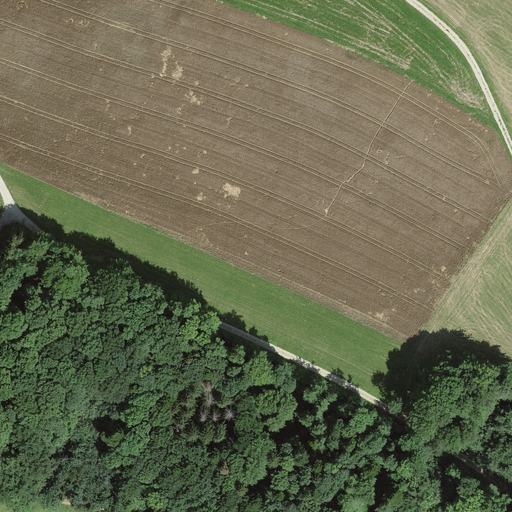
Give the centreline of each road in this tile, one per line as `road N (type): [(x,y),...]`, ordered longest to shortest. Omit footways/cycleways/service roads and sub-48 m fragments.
road 1 (track): [(511,492),(348,391),(159,300),(37,230)]
road 2 (track): [(408,0),(467,55),(511,157)]
